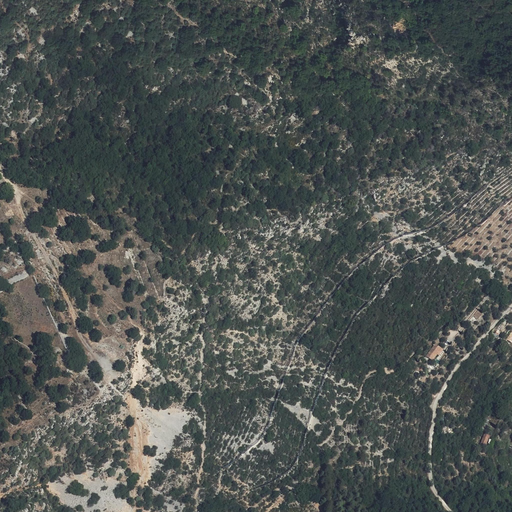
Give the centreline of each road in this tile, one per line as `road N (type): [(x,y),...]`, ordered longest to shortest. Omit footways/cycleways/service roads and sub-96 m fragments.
road 1 (track): [(109,374),(87,348),(0,163)]
road 2 (unclassified): [(511,305),(454,371),(434,412),(433,488),(451,511)]
